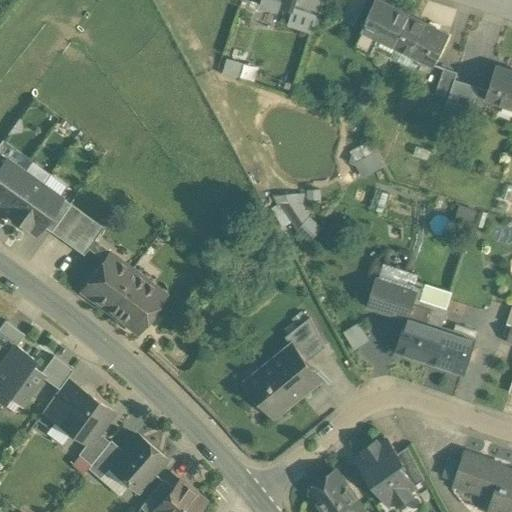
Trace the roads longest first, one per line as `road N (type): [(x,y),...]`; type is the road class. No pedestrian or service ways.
road 1 (tertiary): [(0,268),(137,375),(253,497)]
road 2 (residential): [(253,497),(370,402),(391,396),(511,431)]
